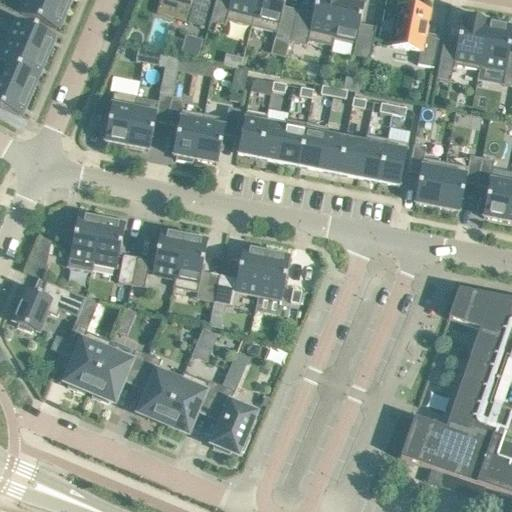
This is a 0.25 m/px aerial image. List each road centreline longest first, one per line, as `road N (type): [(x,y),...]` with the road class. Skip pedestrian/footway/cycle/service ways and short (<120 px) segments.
road 1 (unclassified): [(511,264),(39,168)]
road 2 (residential): [(260,499),(230,504),(19,415)]
road 3 (residential): [(109,0),(39,168)]
